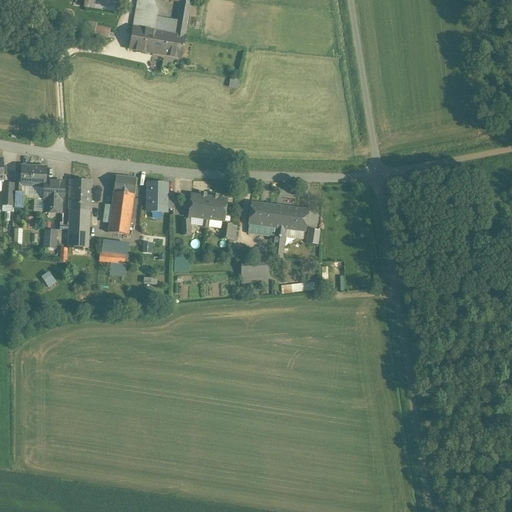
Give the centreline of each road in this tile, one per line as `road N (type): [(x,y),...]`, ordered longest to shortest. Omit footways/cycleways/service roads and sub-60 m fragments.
road 1 (track): [(346,0),(433,511)]
road 2 (residential): [(0,144),(159,169),(373,179)]
road 3 (track): [(373,179),(511,154)]
